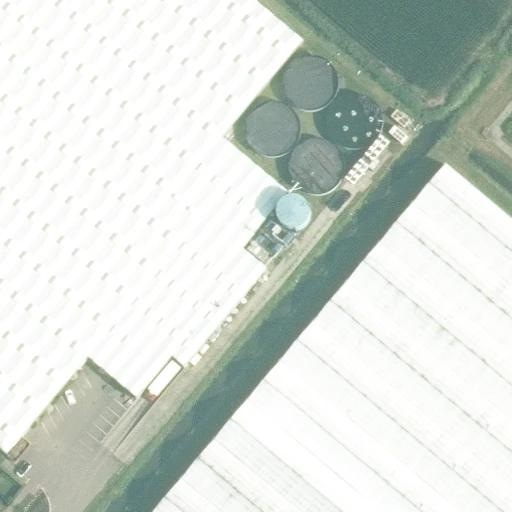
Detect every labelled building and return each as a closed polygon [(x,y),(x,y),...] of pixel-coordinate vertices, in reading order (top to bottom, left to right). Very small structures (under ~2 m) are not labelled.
[(0,0),(0,449),(8,456),(30,429),(88,360),(106,375),(136,400),(137,401),(171,359),(183,369),(184,369),(266,271),(275,261),(252,241),(261,231),(284,250),(286,252),(296,240),(269,218),(288,194),(222,139),(302,44),(250,0),(0,0)] [(325,102),(335,64),(294,54),(284,92),(325,102)] [(356,86),(322,118),(356,154),(390,122),(356,86)] [(324,194),(350,162),(315,134),(289,165),(324,194)] [(511,511),(511,221),(445,166),(281,363),(155,511),(511,511)] [(275,261),(284,250),(261,231),(252,241),(275,261)]
